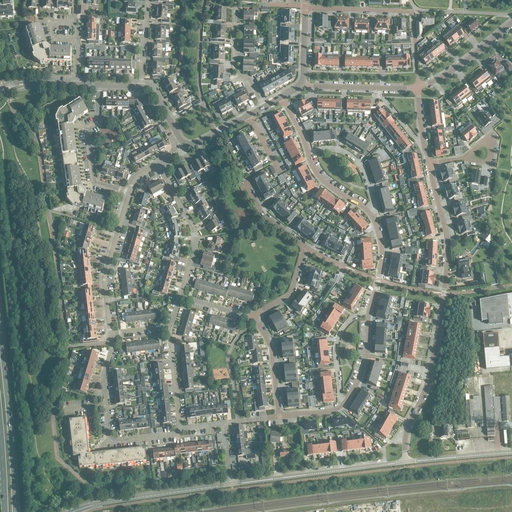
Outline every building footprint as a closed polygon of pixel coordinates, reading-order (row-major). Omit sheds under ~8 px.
[(54,2),(55,2),(54,0),(42,0),(42,4),(43,5),(43,8),(50,8),(50,5),(50,3),(54,3),(54,2)] [(57,8),(63,9),(63,0),(54,0),(55,2),(57,2),(57,4),(57,8)] [(63,0),(63,9),(69,9),(69,2),(72,2),(72,0),(63,0)] [(124,0),(124,3),(125,3),(124,7),(127,7),(126,13),(136,14),(136,10),(135,10),(136,4),(131,3),(131,0),(124,0)] [(217,15),(226,16),(226,9),(220,9),(220,6),(214,4),(213,12),(217,12),(217,15)] [(167,11),(170,10),(173,10),(173,6),(166,5),(164,5),(164,8),(158,7),(157,13),(167,14),(167,11)] [(3,8),(3,7),(0,7),(0,16),(13,16),(13,11),(12,7),(7,7),(3,8)] [(85,16),(85,8),(78,7),(77,15),(85,16)] [(295,19),(295,13),(288,13),(288,10),(281,9),(281,15),(283,15),(283,18),(295,19)] [(257,17),(257,12),(244,11),(243,11),(243,16),(244,16),(244,20),(254,21),(254,17),(257,17)] [(167,18),(167,14),(157,13),(157,19),(163,20),(163,23),(169,23),(169,18),(167,18)] [(226,22),(227,22),(227,19),(226,19),(226,16),(217,15),(217,22),(213,21),(213,24),(219,24),(219,22),(226,22)] [(88,19),(87,25),(96,25),(96,19),(98,19),(98,16),(89,16),(89,19),(88,19)] [(433,19),(431,19),(431,17),(427,17),(427,16),(423,16),(423,17),(422,17),(422,22),(416,23),(417,39),(422,39),(422,26),(429,26),(429,24),(433,24),(433,19)] [(318,23),(318,28),(323,28),(322,30),(332,30),(332,23),(327,23),(327,17),(318,17),(318,18),(317,18),(317,23),(318,23)] [(119,27),(121,27),(130,27),(130,22),(129,22),(129,19),(120,18),(120,22),(119,21),(119,27)] [(294,25),(295,19),(283,18),(283,22),(281,22),(280,27),(287,28),(287,25),(294,25)] [(400,36),(400,32),(406,32),(406,20),(397,20),(397,28),(394,28),(394,36),(400,36)] [(479,26),(475,20),(469,25),(467,23),(465,24),(464,23),(461,25),(465,30),(468,28),(471,32),(479,26)] [(219,27),(219,24),(213,24),(213,27),(217,27),(216,33),(225,34),(226,27),(219,27)] [(249,24),(249,27),(245,27),(244,35),(253,36),(254,30),(256,30),(257,25),(249,24)] [(53,64),(57,65),(57,63),(60,63),(60,65),(64,65),(64,63),(67,63),(67,65),(71,65),(71,49),(50,48),(46,45),(40,25),(25,30),(26,34),(27,34),(28,36),(27,37),(28,41),(30,40),(30,43),(29,43),(30,47),(32,47),(33,50),(34,49),(36,54),(33,55),(34,59),(41,64),(45,64),(45,61),(50,61),(50,63),(53,63),(53,64)] [(155,34),(165,34),(166,31),(169,31),(169,25),(163,25),(163,28),(155,28),(155,34)] [(464,36),(460,31),(463,29),(459,25),(456,26),(451,30),(459,39),(464,36)] [(283,36),(294,37),(294,31),(287,31),(287,28),(280,27),(280,36),(283,37),(283,36)] [(474,36),(482,30),(480,28),(473,34),(474,36)] [(459,39),(451,30),(452,31),(448,35),(447,33),(455,43),(459,39)] [(225,37),(225,34),(216,33),(214,33),(214,39),(213,39),(210,39),(210,42),(219,42),(219,40),(225,40),(225,39),(227,40),(227,37),(225,37)] [(455,43),(447,33),(442,37),(443,37),(440,39),(444,44),(446,42),(450,47),(455,43)] [(169,38),(165,38),(165,34),(155,34),(155,40),(163,40),(163,43),(166,43),(169,43),(169,38)] [(99,36),(87,35),(87,41),(88,41),(88,44),(99,44),(99,36)] [(294,43),(294,37),(283,36),(283,37),(282,40),(280,39),(280,45),(287,46),(287,43),(294,43)] [(130,44),(130,38),(121,38),(121,43),(120,43),(120,46),(128,47),(128,44),(130,44)] [(257,41),(259,42),(259,39),(251,38),(251,41),(244,41),(244,47),(254,48),(257,48),(257,41)] [(445,51),(441,46),(444,44),(440,39),(437,42),(437,41),(433,45),(440,54),(445,51)] [(162,52),(162,48),(165,49),(166,43),(163,43),(159,43),(159,46),(153,46),(153,52),(162,52)] [(214,51),(214,54),(224,55),(224,48),(218,48),(218,44),(210,44),(210,51),(214,51)] [(293,54),(294,48),(289,48),(289,46),(287,46),(280,45),(280,54),(283,54),(283,53),(293,54)] [(440,54),(433,45),(432,45),(433,46),(429,50),(436,59),(436,58),(440,54)] [(251,54),(251,56),(258,57),(258,54),(254,54),(254,48),(244,47),(244,54),(251,54)] [(436,59),(429,50),(425,53),(431,62),(436,58),(436,59)] [(159,61),(168,61),(171,61),(171,60),(170,59),(168,59),(162,58),(162,52),(153,52),(153,58),(159,58),(159,61)] [(431,62),(425,53),(420,57),(421,58),(418,61),(418,65),(423,61),(427,65),(431,62)] [(224,56),(224,55),(214,54),(214,58),(213,58),(210,59),(210,64),(217,64),(217,61),(224,61),(225,61),(225,56),(224,56)] [(338,67),(339,62),(342,62),(342,56),(339,56),(339,55),(333,55),(332,67),(338,67)] [(351,68),(352,56),(346,55),(346,56),(342,56),(342,62),(345,62),(345,68),(351,68)] [(256,59),(258,60),(258,57),(251,56),(251,59),(244,59),(243,66),(254,66),(254,62),(256,60),(256,59)] [(392,68),(392,56),(386,56),(386,57),(382,57),(382,63),(386,63),(386,69),(392,68)] [(92,69),(92,71),(95,71),(95,69),(93,69),(94,58),(85,57),(85,61),(85,69),(88,69),(92,69)] [(379,69),(379,63),(382,63),(382,57),(379,57),(379,58),(373,58),(373,69),(379,69)] [(134,61),(126,61),(126,70),(127,70),(131,70),(131,69),(134,69),(134,61)] [(152,64),(152,70),(161,70),(161,67),(167,67),(168,66),(168,61),(159,61),(159,64),(152,64)] [(503,69),(501,66),(500,67),(496,61),(495,62),(495,61),(492,64),(489,67),(491,70),(493,74),(494,73),(496,75),(499,73),(499,72),(503,69)] [(511,68),(506,62),(503,64),(508,71),(511,68)] [(214,71),(214,74),(223,75),(223,68),(216,68),(217,65),(211,65),(210,71),(214,71)] [(257,74),(256,72),(256,69),(253,69),(254,66),(243,66),(243,72),(250,72),(250,75),(252,77),(257,74)] [(161,73),(161,70),(152,70),(152,76),(159,76),(158,79),(165,79),(165,74),(162,74),(161,73)] [(294,80),(289,71),(284,74),(289,82),(294,80)] [(494,78),(490,73),(487,76),(484,71),(479,75),(487,84),(491,81),(491,80),(494,78)] [(223,75),(214,74),(214,80),(214,85),(211,85),(211,89),(216,89),(220,88),(220,82),(219,82),(219,81),(223,81),(223,75)] [(289,82),(284,74),(280,76),(279,77),(284,85),(289,83),(289,82)] [(167,88),(167,89),(174,84),(173,82),(177,80),(174,75),(166,79),(167,81),(164,83),(165,85),(164,86),(165,89),(166,89),(167,88)] [(284,85),(279,77),(280,76),(279,75),(274,78),(274,79),(275,79),(279,88),(284,85)] [(487,84),(479,75),(475,78),(482,88),(483,88),(481,86),(485,83),(487,85),(487,84)] [(482,88),(475,78),(470,82),(474,87),(471,89),(475,93),(477,91),(478,92),(482,88)] [(274,90),(270,82),(269,79),(264,82),(270,93),(274,90)] [(279,88),(275,79),(274,79),(270,82),(274,90),(279,88)] [(270,93),(264,82),(259,85),(265,95),(270,93)] [(176,87),(174,84),(167,89),(170,94),(173,92),(175,95),(175,94),(185,89),(184,87),(182,89),(179,85),(176,87)] [(241,94),(239,95),(243,103),(248,101),(245,95),(248,93),(245,87),(239,90),(241,94)] [(474,94),(470,89),(468,91),(464,87),(459,91),(467,100),(472,96),(471,96),(474,94)] [(176,104),(184,100),(183,97),(186,95),(184,92),(186,91),(185,89),(175,94),(177,97),(173,99),(174,101),(173,102),(174,104),(175,104),(176,104)] [(467,100),(459,91),(455,94),(463,104),(462,102),(466,99),(467,100)] [(228,100),(223,103),(227,112),(233,109),(230,104),(232,103),(232,102),(228,94),(227,93),(227,94),(227,95),(227,96),(226,97),(228,100)] [(234,93),(231,95),(229,93),(228,94),(232,102),(235,100),(238,106),(243,103),(239,95),(236,96),(234,93)] [(463,104),(455,94),(450,98),(454,102),(449,106),(451,109),(451,108),(453,111),(455,109),(458,107),(463,104)] [(106,107),(112,107),(112,98),(111,98),(106,98),(103,98),(102,107),(106,107)] [(128,98),(124,98),(123,98),(123,108),(123,110),(130,110),(138,99),(128,98)] [(106,199),(102,198),(86,193),(82,188),(73,126),(76,120),(88,112),(79,99),(76,101),(77,103),(74,104),(74,103),(70,105),(71,106),(68,108),(69,109),(65,112),(63,109),(59,112),(56,119),(57,123),(60,122),(60,128),(59,128),(59,131),(58,131),(58,135),(60,135),(60,138),(59,138),(59,142),(61,142),(61,144),(60,145),(60,149),(62,149),(62,151),(61,152),(61,156),(63,156),(63,159),(65,159),(66,166),(64,166),(65,169),(63,170),(64,174),(65,174),(66,176),(64,176),(65,181),(66,180),(66,183),(65,183),(66,188),(67,187),(67,190),(69,190),(70,195),(67,196),(67,200),(73,206),(76,207),(77,204),(82,206),(82,207),(85,208),(84,209),(89,211),(89,209),(91,210),(91,211),(95,213),(96,211),(98,212),(98,213),(102,214),(106,199)] [(142,106),(138,99),(130,110),(134,110),(136,115),(145,111),(144,109),(142,106)] [(177,108),(178,107),(179,109),(183,107),(184,110),(192,106),(189,100),(185,102),(184,100),(176,104),(175,105),(177,108)] [(324,113),(324,100),(318,100),(318,106),(314,107),(315,113),(318,112),(324,113)] [(341,107),(341,101),(335,101),(335,113),(341,113),(344,113),(344,107),(341,107)] [(353,114),(353,101),(347,101),(347,107),(344,107),(344,113),(347,113),(353,114)] [(311,108),(308,102),(305,103),(305,102),(301,104),(308,115),(313,112),(314,113),(315,113),(314,107),(311,108)] [(370,110),(371,102),(365,102),(364,114),(365,114),(365,112),(370,112),(370,113),(373,113),(375,110),(370,110)] [(222,115),(227,112),(223,103),(217,106),(216,103),(213,104),(217,111),(219,110),(222,115)] [(308,115),(301,104),(298,105),(299,106),(297,108),(302,117),(307,114),(308,115)] [(146,108),(144,109),(145,111),(136,115),(133,117),(136,122),(139,120),(147,115),(145,112),(147,111),(146,108)] [(386,114),(382,110),(378,113),(375,110),(373,113),(371,116),(373,117),(374,117),(378,121),(386,114)] [(283,118),(280,113),(276,115),(275,112),(268,116),(272,124),(274,123),(283,118)] [(491,122),(489,119),(492,117),(489,113),(486,115),(484,114),(478,119),(485,127),(491,122)] [(381,125),(390,119),(391,118),(390,118),(386,114),(378,121),(381,125)] [(150,121),(154,119),(152,117),(149,119),(147,115),(139,120),(141,125),(150,120),(150,121)] [(286,123),(283,118),(274,123),(277,128),(286,123)] [(391,118),(390,119),(381,125),(385,130),(383,131),(384,131),(394,123),(390,119),(391,118)] [(152,125),(150,121),(150,120),(141,125),(138,126),(141,131),(144,130),(145,132),(153,128),(151,125),(152,125)] [(442,125),(441,120),(431,121),(432,127),(438,126),(438,129),(444,128),(443,125),(442,125)] [(477,134),(473,129),(475,127),(471,122),(468,123),(469,125),(464,129),(473,139),(475,137),(475,136),(477,134)] [(289,129),(286,123),(277,128),(280,134),(289,129)] [(397,128),(393,124),(394,123),(384,131),(387,136),(397,128),(397,127),(397,128)] [(397,127),(397,128),(387,136),(389,135),(392,139),(391,140),(400,132),(397,128),(397,127)] [(446,138),(445,132),(444,132),(444,128),(438,129),(439,133),(433,134),(434,139),(446,138)] [(292,134),(289,129),(280,134),(283,139),(292,134)] [(337,139),(336,136),(339,136),(339,129),(336,129),(336,131),(330,132),(331,142),(335,141),(337,141),(336,139),(337,139)] [(473,139),(464,129),(460,132),(459,132),(457,133),(458,139),(460,139),(463,137),(467,142),(469,140),(470,141),(473,139)] [(348,146),(353,137),(348,134),(349,132),(346,130),(343,136),(345,138),(343,142),(348,146)] [(394,144),(404,137),(404,136),(404,137),(400,132),(391,140),(394,144)] [(239,145),(249,139),(246,134),(236,140),(239,145)] [(398,149),(407,141),(404,137),(404,136),(404,137),(394,144),(394,145),(396,143),(399,148),(398,149)] [(353,149),(358,140),(353,137),(348,146),(353,149)] [(164,149),(163,148),(167,146),(164,141),(162,142),(160,139),(155,142),(160,150),(161,151),(164,149)] [(241,150),(252,144),(249,139),(239,145),(241,150)] [(295,145),(292,139),(284,144),(287,150),(295,145)] [(358,152),(363,143),(358,140),(353,149),(358,152)] [(409,153),(407,149),(411,146),(407,141),(398,149),(402,153),(404,155),(409,153)] [(146,147),(150,155),(155,153),(150,144),(149,142),(148,143),(147,145),(147,146),(146,147)] [(155,153),(160,150),(155,142),(150,144),(155,153)] [(369,152),(372,146),(370,145),(369,146),(363,143),(358,152),(363,155),(366,151),(369,152)] [(244,155),(254,149),(252,144),(241,150),(244,155)] [(298,150),(295,145),(287,150),(289,155),(298,150)] [(145,158),(150,155),(146,147),(141,149),(145,158)] [(141,160),(145,158),(141,149),(136,152),(141,160)] [(247,160),(257,154),(254,149),(244,155),(247,160)] [(301,155),(298,150),(289,155),(292,160),(301,155)] [(463,150),(455,151),(457,159),(465,158),(463,150)] [(141,162),(141,160),(136,152),(131,155),(129,156),(133,164),(137,162),(138,163),(141,162)] [(250,165),(260,159),(257,154),(247,160),(250,165)] [(304,161),(301,155),(292,160),(295,166),(304,161)] [(380,164),(378,158),(380,158),(379,155),(372,157),(373,160),(370,161),(368,162),(369,163),(370,167),(380,164)] [(418,161),(417,155),(408,157),(409,163),(407,163),(407,164),(418,161)] [(199,161),(203,170),(205,173),(213,168),(210,162),(207,164),(204,158),(199,161)] [(260,159),(250,165),(252,170),(254,169),(255,172),(263,168),(261,165),(263,164),(260,159)] [(200,171),(203,170),(199,161),(193,164),(196,170),(193,172),(200,185),(204,183),(200,175),(202,175),(200,171)] [(441,176),(454,173),(453,170),(455,169),(453,163),(447,165),(447,168),(440,170),(441,172),(440,172),(441,176)] [(107,175),(110,166),(104,164),(103,167),(101,167),(99,172),(104,174),(104,175),(106,176),(106,175),(107,175)] [(382,170),(380,164),(370,167),(372,173),(382,170)] [(121,179),(126,180),(129,170),(126,169),(127,167),(121,165),(120,169),(117,178),(118,178),(117,179),(121,180),(121,179)] [(307,171),(305,167),(304,166),(302,167),(302,166),(295,170),(298,176),(307,171)] [(187,167),(181,170),(186,178),(189,176),(191,181),(196,178),(193,171),(190,173),(187,167)] [(180,181),(186,178),(181,170),(176,173),(179,179),(176,180),(179,186),(182,184),(180,181)] [(257,184),(268,179),(265,173),(264,170),(258,173),(259,176),(254,179),(257,184)] [(384,176),(382,170),(372,173),(374,179),(384,176)] [(310,176),(307,171),(298,176),(301,181),(310,176)] [(486,186),(488,178),(483,178),(482,178),(480,178),(481,172),(473,171),(471,184),(479,185),(481,185),(481,186),(486,186)] [(417,182),(416,179),(421,178),(420,172),(409,174),(410,180),(408,180),(409,184),(417,182)] [(456,175),(455,176),(454,173),(441,176),(442,181),(443,180),(444,182),(451,180),(451,183),(458,181),(456,175)] [(313,181),(310,176),(301,181),(304,186),(313,181)] [(386,181),(384,176),(374,179),(376,183),(376,185),(378,184),(381,183),(382,186),(389,184),(388,181),(386,181)] [(269,184),(266,180),(268,179),(257,184),(260,190),(259,190),(270,184),(269,184)] [(316,187),(315,185),(313,181),(304,186),(307,192),(314,188),(316,187)] [(457,191),(457,188),(460,187),(458,181),(451,183),(452,186),(445,188),(446,190),(445,190),(446,194),(457,191)] [(158,193),(161,191),(162,193),(164,191),(165,193),(168,192),(164,184),(161,186),(159,182),(154,185),(158,193)] [(417,186),(417,182),(409,184),(410,188),(412,187),(413,193),(424,190),(423,184),(417,186)] [(263,195),(273,189),(270,184),(259,190),(260,190),(263,195)] [(389,194),(388,188),(390,187),(389,184),(382,186),(383,189),(378,190),(379,196),(389,194)] [(150,191),(148,193),(151,198),(153,197),(153,196),(158,193),(154,185),(148,188),(150,191)] [(189,195),(191,200),(199,196),(198,193),(200,192),(197,186),(190,190),(192,193),(189,195)] [(278,197),(276,195),(275,195),(272,190),(273,189),(263,195),(266,200),(271,198),(273,201),(278,197)] [(319,201),(324,192),(321,190),(319,189),(318,191),(314,197),(319,201)] [(459,200),(463,199),(461,193),(459,194),(459,191),(457,191),(446,194),(447,199),(448,198),(449,200),(456,198),(456,201),(459,200)] [(324,204),(329,196),(324,192),(319,201),(324,204)] [(149,199),(151,198),(148,193),(145,194),(145,195),(141,194),(138,205),(145,207),(147,199),(149,199)] [(391,200),(389,194),(379,196),(381,202),(391,200)] [(426,195),(415,198),(416,203),(427,201),(425,196),(426,195)] [(197,204),(199,206),(206,202),(203,197),(200,198),(199,196),(191,200),(194,205),(197,204)] [(276,212),(284,203),(279,199),(280,198),(278,196),(278,197),(273,201),(275,203),(271,208),(276,212)] [(329,208),(334,199),(329,196),(324,204),(329,208)] [(466,208),(465,205),(467,204),(466,198),(463,199),(459,200),(460,203),(453,205),(453,207),(452,207),(454,211),(466,208)] [(334,211),(339,203),(334,199),(329,208),(334,211)] [(392,205),(391,200),(381,202),(382,208),(392,205)] [(428,206),(427,201),(416,203),(417,209),(428,206)] [(197,210),(200,216),(208,212),(206,209),(209,207),(206,202),(199,206),(200,209),(197,210)] [(280,217),(288,207),(284,203),(276,212),(280,216),(280,217)] [(343,208),(344,206),(343,205),(339,203),(334,211),(339,214),(343,208)] [(166,213),(167,215),(175,211),(172,206),(169,208),(168,205),(160,209),(163,214),(166,213)] [(394,211),(392,205),(382,208),(384,214),(389,213),(390,216),(396,214),(395,211),(394,211)] [(285,220),(293,211),(288,207),(280,217),(281,216),(285,220)] [(471,216),(469,210),(467,211),(466,208),(454,211),(455,216),(456,215),(456,217),(463,215),(464,218),(471,216)] [(144,215),(147,216),(148,211),(141,209),(140,212),(137,210),(136,212),(135,212),(134,212),(134,215),(134,216),(143,219),(144,215)] [(349,221),(357,214),(354,211),(352,209),(345,216),(349,221)] [(209,214),(208,212),(200,216),(203,221),(206,219),(207,222),(210,220),(217,217),(224,213),(223,210),(220,211),(220,210),(213,214),(212,213),(209,214)] [(166,219),(168,224),(177,222),(175,218),(178,216),(175,211),(167,215),(169,218),(166,219)] [(296,221),(300,217),(297,215),(298,215),(293,211),(285,220),(290,224),(294,220),(296,221)] [(432,219),(430,213),(425,214),(424,211),(418,212),(419,216),(418,218),(419,220),(420,222),(423,221),(432,219)] [(361,218),(357,214),(349,221),(353,225),(361,218)] [(136,226),(143,228),(144,228),(146,223),(142,222),(143,219),(134,216),(133,216),(133,219),(133,220),(134,220),(133,222),(137,223),(136,226)] [(300,232),(306,223),(301,220),(303,218),(300,216),(300,217),(296,221),(298,223),(295,228),(300,232)] [(334,216),(329,225),(333,228),(339,218),(334,216)] [(457,225),(459,229),(471,226),(470,223),(472,222),(471,216),(464,218),(465,221),(458,223),(458,225),(457,225)] [(220,223),(217,217),(210,220),(212,223),(207,226),(209,229),(210,229),(211,232),(217,229),(218,231),(223,229),(221,225),(220,225),(219,223),(220,223)] [(365,223),(361,218),(353,225),(357,229),(365,223)] [(397,224),(396,218),(388,220),(386,220),(386,222),(387,226),(397,224)] [(433,224),(432,219),(423,221),(424,226),(422,226),(422,227),(434,224),(434,223),(433,224)] [(172,229),(172,232),(181,231),(180,225),(177,226),(177,222),(168,224),(169,230),(172,229)] [(305,236),(311,227),(306,223),(300,232),(305,235),(305,236)] [(369,227),(368,226),(365,223),(357,229),(362,234),(368,228),(369,227)] [(398,230),(397,224),(387,226),(388,232),(398,230)] [(434,224),(422,227),(424,232),(434,229),(433,224),(434,224)] [(84,225),(83,231),(94,234),(95,228),(84,225)] [(474,228),(472,229),(471,226),(459,229),(460,234),(461,233),(461,235),(468,233),(469,236),(476,234),(474,228)] [(310,239),(317,229),(316,230),(311,227),(305,236),(305,235),(310,239)] [(150,230),(144,228),(143,228),(142,231),(135,229),(134,234),(142,237),(144,232),(149,233),(150,230)] [(322,239),(325,234),(322,232),(317,229),(310,239),(315,242),(319,237),(322,239)] [(436,235),(434,229),(424,232),(425,238),(436,235)] [(400,236),(398,230),(388,232),(390,238),(400,236)] [(83,231),(81,237),(92,240),(94,234),(83,231)] [(170,241),(179,242),(178,238),(182,237),(181,231),(172,232),(169,232),(170,238),(167,239),(168,241),(170,241)] [(328,248),(333,237),(327,235),(325,234),(322,239),(324,241),(322,246),(328,248)] [(401,241),(400,236),(390,238),(391,244),(401,241)] [(81,237),(79,243),(90,246),(92,240),(81,237)] [(214,242),(210,241),(208,248),(218,251),(221,244),(220,244),(222,239),(215,237),(214,240),(215,241),(214,242)] [(333,252),(338,242),(332,239),(333,237),(328,248),(333,251),(333,252)] [(437,250),(437,245),(431,244),(431,240),(425,241),(425,244),(425,250),(437,250)] [(178,245),(179,242),(170,241),(169,246),(172,247),(171,250),(179,252),(181,246),(178,245)] [(402,247),(401,241),(391,244),(392,248),(393,250),(394,249),(402,247)] [(339,254),(344,242),(343,242),(343,244),(338,242),(333,252),(333,251),(339,254)] [(349,252),(352,246),(349,245),(344,242),(339,254),(344,256),(347,251),(349,252)] [(77,249),(80,249),(89,252),(90,246),(79,243),(77,249)] [(90,261),(89,252),(80,249),(81,256),(77,257),(78,263),(90,261)] [(139,258),(141,253),(138,252),(128,249),(127,253),(128,253),(128,255),(139,258)] [(179,252),(171,250),(168,249),(165,257),(170,259),(173,260),(174,257),(177,258),(179,252)] [(204,253),(202,259),(213,262),(214,259),(218,260),(219,258),(218,257),(219,255),(212,253),(211,255),(204,253)] [(140,264),(138,264),(139,258),(128,255),(126,260),(133,262),(132,265),(139,267),(140,264)] [(166,267),(175,269),(176,264),(169,262),(170,259),(165,257),(163,257),(162,260),(167,261),(166,267)] [(212,266),(213,262),(202,259),(201,265),(208,267),(207,270),(214,272),(216,267),(212,266)] [(461,274),(462,279),(471,278),(470,272),(469,273),(468,268),(469,268),(468,264),(469,262),(469,260),(467,259),(465,259),(464,261),(458,262),(459,270),(461,269),(462,274),(461,274)] [(436,267),(437,261),(426,261),(426,267),(421,266),(421,269),(427,270),(427,267),(436,267)] [(321,278),(323,272),(311,268),(310,274),(321,278)] [(121,270),(122,277),(131,276),(130,271),(133,271),(133,269),(130,269),(121,270)] [(433,277),(434,274),(427,273),(427,270),(421,269),(421,273),(423,273),(422,279),(434,280),(434,277),(433,277)] [(398,279),(399,273),(389,271),(388,277),(393,278),(393,281),(400,283),(400,280),(398,279)] [(318,283),(319,278),(321,278),(310,274),(308,280),(320,284),(320,283),(318,283)] [(200,290),(203,281),(199,280),(199,277),(198,277),(197,280),(194,288),(200,290)] [(81,287),(83,286),(84,286),(85,289),(91,288),(91,286),(92,285),(92,279),(80,281),(81,287)] [(434,284),(434,280),(422,279),(422,285),(418,285),(418,288),(425,289),(425,285),(432,286),(432,284),(434,284)] [(203,281),(200,290),(207,292),(210,280),(209,280),(208,283),(203,281)] [(213,294),(216,285),(211,284),(212,281),(210,280),(207,292),(213,294)] [(320,284),(308,280),(306,286),(312,288),(311,291),(317,293),(318,289),(318,290),(320,284)] [(216,285),(213,294),(219,296),(223,284),(221,284),(220,287),(216,285)] [(225,285),(223,284),(219,296),(226,298),(230,284),(229,287),(228,289),(224,288),(225,285)] [(233,297),(235,288),(231,287),(232,284),(230,284),(226,298),(227,296),(233,297)] [(361,295),(365,290),(356,285),(353,290),(361,295)] [(160,293),(167,295),(168,290),(160,287),(157,287),(156,292),(153,291),(152,294),(151,297),(159,296),(160,293)] [(239,299),(243,287),(241,287),(240,290),(235,288),(233,297),(239,299)] [(244,288),(243,287),(239,299),(245,301),(248,292),(244,291),(244,288)] [(81,299),(83,298),(92,297),(91,288),(85,289),(85,292),(80,293),(81,299)] [(358,300),(361,295),(353,290),(349,295),(358,300)] [(253,294),(248,292),(245,301),(252,303),(255,294),(254,294),(255,291),(254,291),(253,294)] [(313,299),(315,296),(310,293),(308,296),(303,292),(299,297),(299,296),(299,297),(309,304),(313,299)] [(391,303),(392,297),(385,295),(383,294),(382,296),(381,300),(391,303)] [(355,305),(358,300),(349,295),(346,300),(355,305)] [(502,320),(509,319),(509,317),(507,295),(480,301),(475,302),(475,307),(480,306),(482,322),(487,321),(487,324),(502,323),(502,320)] [(309,304),(299,297),(299,296),(299,297),(296,302),(305,309),(306,309),(304,308),(308,303),(309,304)] [(351,311),(355,305),(346,300),(343,305),(351,311)] [(391,303),(381,300),(379,306),(389,309),(391,303)] [(430,313),(430,309),(429,309),(429,306),(423,305),(423,302),(416,301),(416,304),(417,304),(416,311),(430,313)] [(305,309),(296,302),(292,307),(297,310),(295,313),(301,317),(303,314),(302,314),(305,309)] [(344,311),(345,310),(343,309),(336,304),(333,310),(341,315),(344,311)] [(389,309),(379,306),(378,312),(388,314),(389,309)] [(151,308),(152,320),(159,319),(158,310),(153,310),(153,307),(151,308)] [(272,322),(283,316),(279,308),(273,311),(274,314),(271,316),(269,317),(270,318),(272,322)] [(133,322),(132,313),(127,313),(127,310),(125,311),(125,314),(126,323),(133,322)] [(184,317),(193,319),(195,315),(198,316),(198,314),(195,313),(186,310),(184,317)] [(338,320),(341,315),(333,310),(330,315),(338,320)] [(429,316),(430,313),(416,311),(415,317),(414,316),(413,319),(420,321),(421,318),(427,319),(428,316),(429,316)] [(386,320),(388,320),(389,320),(390,316),(389,315),(388,314),(378,312),(377,316),(376,318),(378,318),(386,320)] [(211,325),(215,326),(218,317),(212,315),(209,324),(208,327),(210,328),(211,325)] [(335,325),(338,320),(330,315),(326,320),(335,325)] [(275,327),(286,321),(283,316),(272,322),(275,327)] [(192,324),(193,319),(184,317),(183,323),(195,327),(195,325),(192,324)] [(219,330),(221,331),(224,319),(218,317),(215,326),(220,327),(219,330)] [(223,328),(228,330),(231,321),(224,319),(221,331),(223,331),(223,328)] [(332,330),(335,325),(326,320),(323,325),(332,330)] [(237,323),(231,321),(228,330),(233,331),(232,334),(237,336),(239,330),(235,329),(237,323)] [(290,330),(286,321),(275,327),(277,331),(278,333),(279,332),(283,330),(284,333),(290,330)] [(415,357),(421,324),(409,322),(403,358),(414,360),(415,360),(415,359),(415,357)] [(194,328),(195,327),(183,323),(181,329),(190,332),(191,327),(194,328)] [(332,330),(323,325),(320,330),(327,334),(328,335),(329,334),(332,330)] [(188,337),(190,332),(181,329),(179,336),(185,338),(184,341),(190,342),(192,343),(193,340),(191,339),(191,337),(188,337)] [(483,342),(498,340),(498,333),(483,335),(483,342)] [(294,345),(293,336),(286,337),(287,340),(283,340),(281,340),(281,342),(282,346),(294,345)] [(244,345),(257,344),(256,337),(247,338),(247,343),(244,343),(244,345)] [(328,346),(327,342),(327,340),(325,340),(322,340),(321,337),(314,338),(315,341),(317,341),(317,347),(328,346)] [(152,341),(153,350),(158,350),(158,353),(160,353),(160,350),(159,340),(152,341)] [(498,340),(483,342),(484,350),(499,348),(498,340)] [(134,356),(133,343),(126,344),(127,353),(132,353),(132,356),(134,356)] [(500,358),(499,348),(484,350),(486,370),(510,368),(509,357),(500,358)] [(85,356),(88,357),(97,360),(98,354),(87,351),(85,356)] [(296,360),(295,351),(282,352),(283,357),(283,359),(285,358),(289,358),(289,361),(296,360)] [(88,357),(86,363),(95,366),(97,360),(88,357)] [(329,362),(329,358),(319,359),(319,365),(317,365),(318,369),(325,368),(324,365),(328,364),(329,364),(329,362)] [(297,370),(296,360),(289,361),(290,364),(286,365),(284,365),(284,367),(285,371),(297,370)] [(381,370),(383,364),(385,365),(386,362),(379,360),(378,363),(373,361),(371,367),(381,370)] [(151,371),(163,370),(162,364),(157,365),(157,362),(153,362),(154,369),(151,369),(151,371)] [(86,363),(84,369),(93,371),(95,366),(86,363)] [(381,370),(371,367),(370,373),(379,376),(381,370)] [(84,369),(82,374),(91,377),(93,371),(84,369)] [(400,411),(410,379),(411,376),(410,376),(400,372),(389,407),(400,411)] [(378,381),(379,376),(370,373),(368,379),(378,381)] [(82,374),(81,380),(90,383),(91,377),(82,374)] [(299,385),(298,376),(285,377),(286,382),(286,383),(288,383),(292,383),(292,386),(299,385)] [(376,387),(378,381),(368,379),(366,384),(371,386),(370,389),(377,391),(378,388),(376,387)] [(81,380),(79,386),(88,389),(90,383),(81,380)] [(186,393),(194,392),(193,386),(198,385),(198,383),(184,385),(185,390),(186,393)] [(88,389),(79,386),(77,385),(75,391),(86,394),(88,389)] [(300,395),(299,385),(292,386),(292,389),(288,390),(289,390),(287,390),(287,392),(287,396),(300,395)] [(495,398),(494,386),(484,387),(484,388),(487,437),(495,436),(494,427),(495,427),(495,423),(501,423),(501,422),(503,422),(503,423),(511,422),(509,397),(501,397),(503,419),(501,420),(500,397),(495,398)] [(373,397),(375,394),(369,390),(367,393),(365,391),(363,390),(362,392),(360,395),(368,401),(371,396),(373,397)] [(480,396),(473,397),(472,397),(473,400),(469,400),(468,391),(465,392),(467,428),(475,428),(475,421),(481,420),(480,396)] [(368,401),(360,395),(356,400),(365,406),(368,401)] [(365,406),(356,400),(353,405),(361,411),(365,406)] [(222,406),(223,414),(228,414),(228,409),(231,409),(230,401),(225,402),(225,405),(222,406)] [(267,402),(255,403),(255,405),(258,405),(259,411),(268,410),(267,407),(268,407),(267,402)] [(358,416),(361,411),(353,405),(351,409),(350,410),(351,411),(354,413),(352,416),(358,420),(360,417),(358,416)] [(395,424),(397,420),(398,418),(396,417),(393,416),(395,413),(389,410),(387,412),(389,413),(386,419),(395,424)] [(141,420),(142,429),(147,428),(150,427),(149,415),(144,416),(144,420),(141,420)] [(96,467),(147,462),(145,448),(95,454),(94,452),(93,451),(90,451),(90,450),(91,450),(90,445),(94,445),(93,437),(89,437),(86,417),(82,417),(82,419),(68,420),(72,457),(74,456),(76,456),(77,459),(78,459),(79,468),(96,466),(96,467)] [(346,425),(344,417),(332,420),(333,424),(332,424),(334,427),(335,428),(346,425)] [(376,419),(373,424),(378,427),(381,422),(376,419)] [(392,429),(395,424),(386,419),(383,424),(392,429)] [(309,435),(308,430),(317,429),(317,427),(318,427),(318,423),(316,423),(316,421),(304,422),(305,428),(301,428),(302,435),(309,435)] [(389,434),(392,429),(383,424),(380,429),(389,434)] [(235,435),(247,434),(247,432),(244,432),(243,425),(235,426),(235,430),(235,435)] [(445,438),(448,437),(448,433),(449,433),(449,430),(450,429),(450,426),(448,426),(448,425),(444,426),(444,429),(440,430),(440,438),(442,438),(442,439),(445,438)] [(387,438),(389,434),(380,429),(377,434),(375,433),(374,436),(380,440),(381,437),(384,438),(386,439),(387,438)] [(458,442),(470,440),(470,436),(468,436),(468,431),(455,432),(455,434),(457,436),(458,442)] [(280,443),(281,434),(271,433),(270,442),(280,443)] [(207,442),(208,455),(210,455),(210,451),(216,450),(215,442),(212,442),(207,442)] [(292,457),(291,453),(289,453),(289,451),(286,451),(285,447),(281,448),(282,452),(280,452),(280,457),(286,457),(286,458),(292,457)] [(246,450),(237,451),(238,457),(246,456),(247,456),(248,459),(256,458),(255,454),(250,454),(250,453),(249,450),(246,450)]
